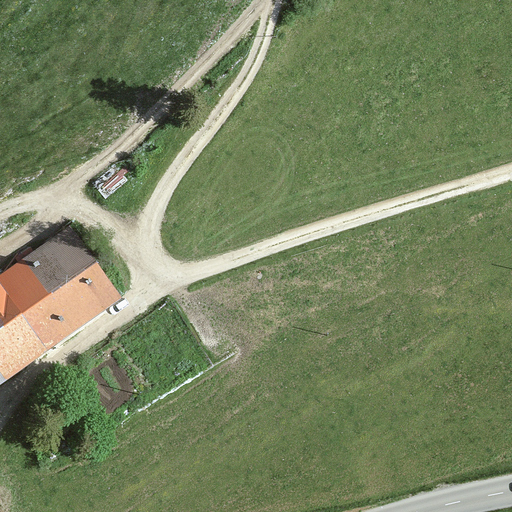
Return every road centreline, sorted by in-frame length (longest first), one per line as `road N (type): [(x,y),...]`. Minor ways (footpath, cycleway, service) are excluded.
road 1 (track): [(511,174),(209,264),(144,292),(0,393)]
road 2 (track): [(161,285),(143,230),(236,87),(275,0)]
